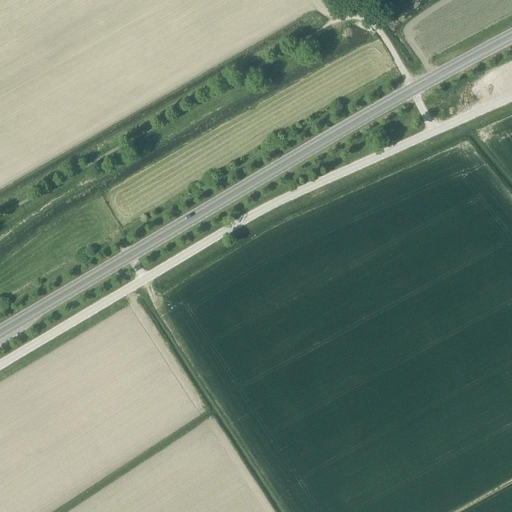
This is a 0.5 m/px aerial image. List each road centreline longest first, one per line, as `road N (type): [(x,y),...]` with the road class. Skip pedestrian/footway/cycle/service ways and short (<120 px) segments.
road 1 (unclassified): [(0,364),(263,209),(434,130)]
road 2 (primary): [(0,331),(412,90)]
road 3 (unclassified): [(412,90),(366,19),(326,25)]
